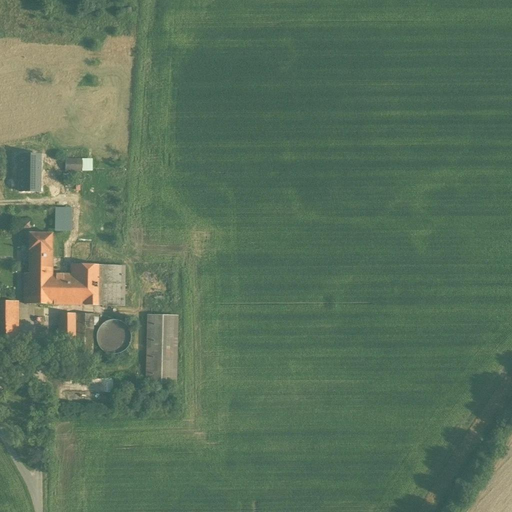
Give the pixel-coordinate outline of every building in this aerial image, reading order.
[(81,162),(65,161),(65,170),(81,170),(81,162)] [(69,230),(70,207),(53,206),(52,230),(69,230)] [(28,275),(51,275),(52,234),(29,234),(28,275)] [(28,275),(24,275),(23,305),(110,306),(111,266),(71,266),(71,275),(51,275),(28,275)] [(124,266),(111,266),(110,306),(124,306),(124,266)] [(21,296),(0,295),(0,340),(20,342),(21,296)] [(57,313),(57,347),(73,347),(73,313),(57,313)] [(177,318),(145,316),(143,383),(175,384),(177,318)] [(129,341),(119,326),(113,330),(117,336),(115,337),(118,341),(112,344),(116,350),(129,341)]
